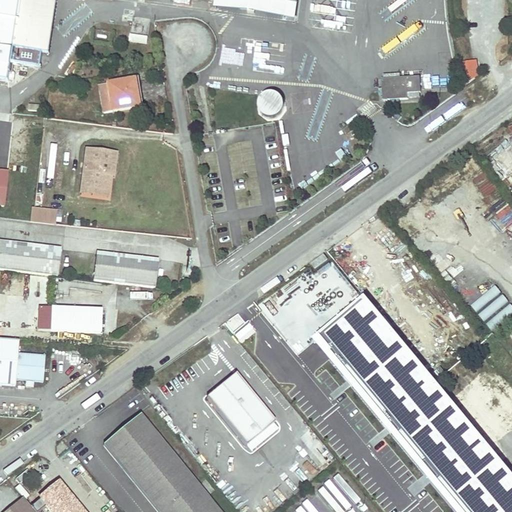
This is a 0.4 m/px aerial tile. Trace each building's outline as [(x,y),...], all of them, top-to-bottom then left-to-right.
[(0,0),(0,81),(7,82),(12,48),(18,0),(214,0),(214,3),(227,5),(227,0),(239,0),(285,7),(286,0),(0,0)] [(55,0),(18,0),(12,48),(47,54),(55,0)] [(285,7),(239,0),(227,0),(227,5),(214,3),(213,5),(284,16),(285,7)] [(131,34),(130,41),(147,43),(148,36),(131,34)] [(460,65),(464,88),(480,77),(477,62),(460,65)] [(420,93),(420,78),(382,79),(383,101),(408,99),(407,93),(420,93)] [(104,114),(122,111),(140,108),(136,81),(100,87),(104,114)] [(353,112),(344,119),(347,124),(356,117),(353,112)] [(59,148),(48,146),(47,153),(58,155),(59,148)] [(110,176),(111,176),(113,176),(115,155),(85,151),(81,189),(102,192),(105,175),(110,176)] [(80,194),(107,198),(110,176),(105,175),(102,192),(81,189),(80,194)] [(57,212),(31,209),(30,222),(31,223),(55,226),(57,212)] [(57,249),(0,242),(0,270),(54,277),(57,249)] [(154,260),(94,254),(91,281),(111,284),(151,288),(154,260)] [(327,259),(323,255),(311,264),(314,269),(327,259)] [(492,287),(467,306),(473,313),(497,294),(492,287)] [(499,296),(475,315),(480,322),(505,302),(499,296)] [(511,511),(511,475),(365,298),(313,341),(455,511),(511,511)] [(511,310),(507,305),(483,325),(489,332),(511,312),(511,310)] [(47,332),(49,308),(37,307),(35,331),(47,332)] [(100,313),(49,308),(47,332),(98,336),(100,313)] [(15,342),(0,340),(0,386),(12,387),(12,381),(39,383),(42,357),(14,355),(15,342)] [(236,374),(220,388),(222,390),(238,377),(236,374)] [(220,388),(206,399),(246,447),(275,422),(238,377),(222,390),(220,388)] [(217,511),(140,416),(122,430),(104,445),(157,511),(217,511)] [(81,511),(58,483),(39,499),(49,511),(81,511)] [(6,511),(33,511),(22,499),(6,511)]
